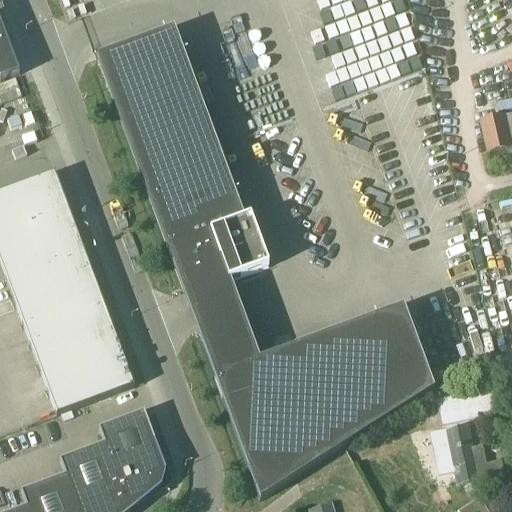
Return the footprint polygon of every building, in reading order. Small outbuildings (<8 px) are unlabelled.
[(0,83),(19,76),(0,23),(0,83)] [(260,363),(231,284),(269,270),(251,221),(245,223),(174,32),(98,60),(184,294),(215,379),(260,504),(435,393),(404,310),(260,363)] [(510,148),(503,117),(480,122),(487,153),(510,148)] [(0,266),(57,419),(135,390),(67,208),(0,232),(0,266)] [(105,446),(129,511),(134,511),(162,490),(166,474),(144,414),(99,431),(104,446),(105,446)] [(457,488),(479,483),(467,428),(445,433),(457,488)] [(78,511),(129,511),(105,446),(104,446),(60,463),(66,478),(78,511)] [(27,510),(27,509),(28,511),(78,511),(66,478),(51,484),(21,495),(27,510)] [(486,511),(479,500),(459,511),(486,511)]
